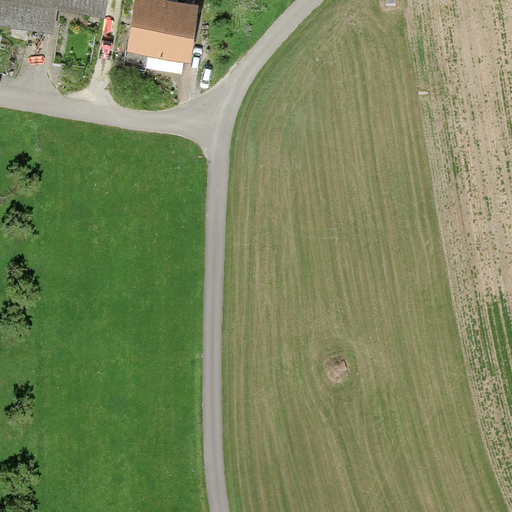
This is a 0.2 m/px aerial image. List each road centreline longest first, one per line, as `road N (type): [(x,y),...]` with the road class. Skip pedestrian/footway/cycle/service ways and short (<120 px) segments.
road 1 (unclassified): [(222,511),(207,317),(217,124)]
road 2 (unclassified): [(0,99),(217,124)]
road 3 (unclassified): [(217,124),(233,86),(309,0)]
